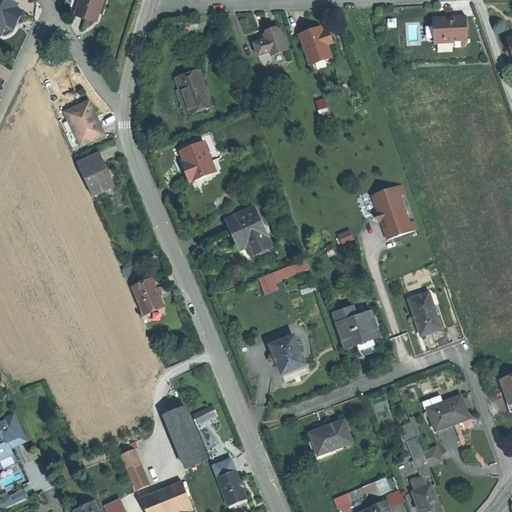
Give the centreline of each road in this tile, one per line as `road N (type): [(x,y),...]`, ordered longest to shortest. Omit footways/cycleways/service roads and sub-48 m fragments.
road 1 (tertiary): [(126,110),(144,188),(280,511)]
road 2 (residential): [(278,417),(458,350),(511,470)]
road 3 (residential): [(150,3),(328,0)]
road 4 (residential): [(126,110),(100,88),(55,14)]
